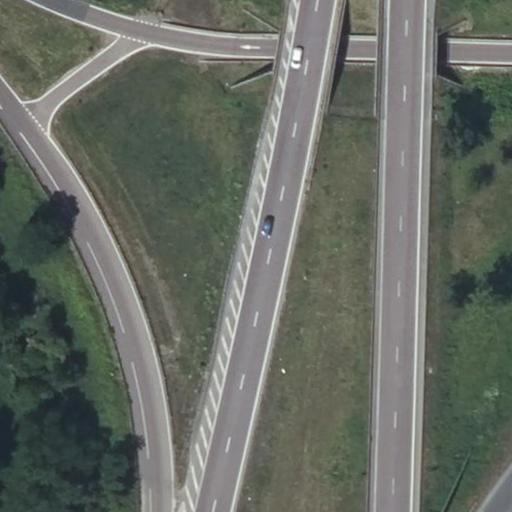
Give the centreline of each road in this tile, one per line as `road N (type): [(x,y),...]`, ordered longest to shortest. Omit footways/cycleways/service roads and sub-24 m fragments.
road 1 (trunk): [(311,0),(202,511)]
road 2 (trunk): [(390,511),(402,0)]
road 3 (trunk): [(0,95),(71,195),(114,281),(139,365),(163,511)]
road 4 (trunk): [(511,56),(262,51),(141,31)]
